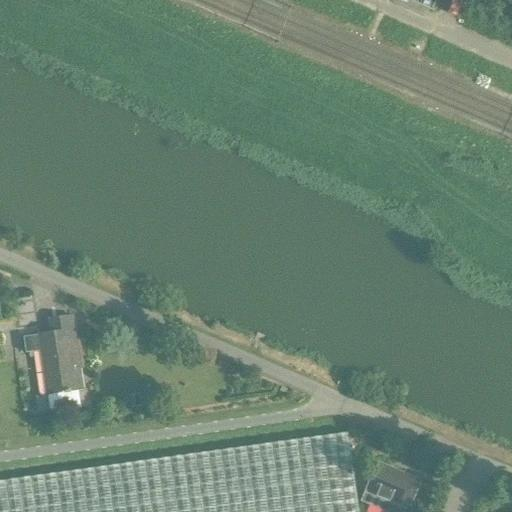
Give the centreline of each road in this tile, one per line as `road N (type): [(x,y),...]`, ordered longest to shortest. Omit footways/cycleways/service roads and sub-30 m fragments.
road 1 (unclassified): [(334,397),(0,257)]
road 2 (unclassified): [(0,457),(307,413),(334,397)]
road 3 (unclassified): [(511,474),(334,397)]
road 4 (track): [(511,61),(369,0)]
